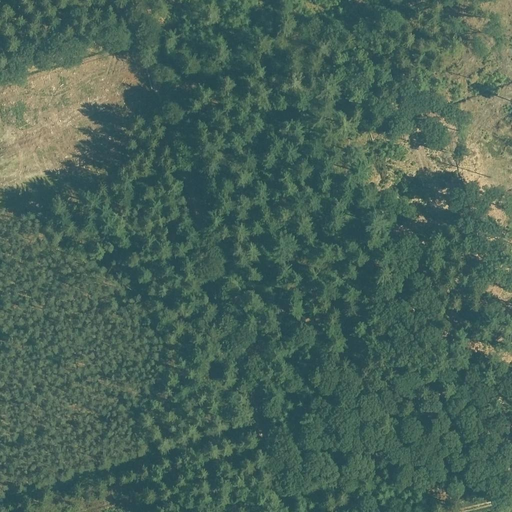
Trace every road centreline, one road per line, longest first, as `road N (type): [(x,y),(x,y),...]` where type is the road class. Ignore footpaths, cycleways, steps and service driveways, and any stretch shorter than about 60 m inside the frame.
road 1 (track): [(132,0),(286,511)]
road 2 (track): [(201,90),(439,0)]
road 3 (track): [(0,70),(140,27)]
